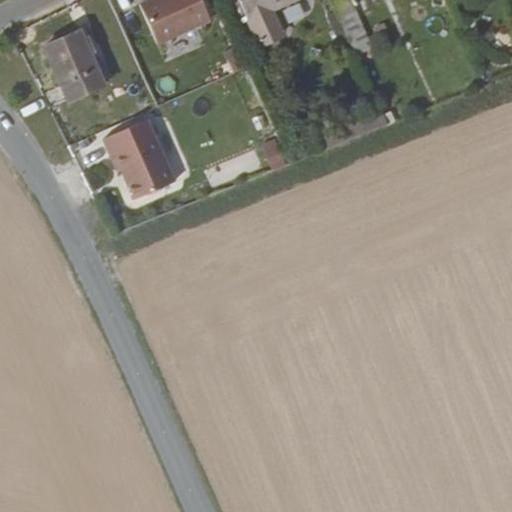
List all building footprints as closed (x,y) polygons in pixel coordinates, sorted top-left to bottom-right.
[(150,0),(140,5),(158,45),(210,21),(200,0),(150,0)] [(238,0),(258,43),(281,33),(271,10),(293,0),(238,0)] [(329,0),(338,18),(354,10),(349,0),(329,0)] [(234,73),(245,68),(220,12),(212,15),(222,38),(225,37),(230,49),(224,52),(234,73)] [(321,17),(303,23),(308,36),(325,30),(321,17)] [(43,47),(67,102),(102,86),(100,80),(108,77),(101,61),(93,64),(79,31),(43,47)] [(174,182),(153,136),(110,156),(117,171),(120,170),(133,200),(174,182)] [(272,171),(286,164),(276,139),(261,145),(272,171)]
